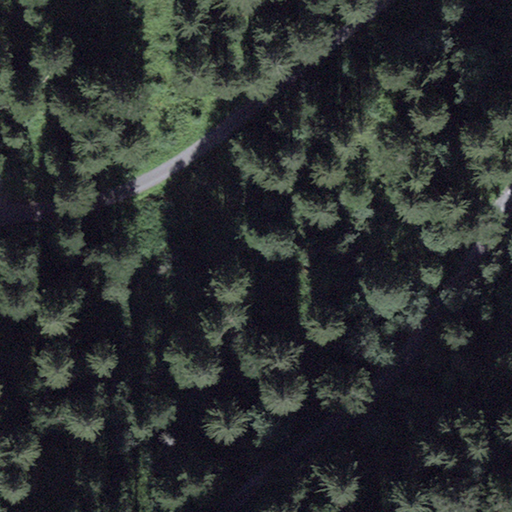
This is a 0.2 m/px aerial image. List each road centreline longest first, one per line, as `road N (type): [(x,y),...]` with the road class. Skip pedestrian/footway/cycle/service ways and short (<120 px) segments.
road 1 (track): [(0,218),(94,207),(178,172),(383,0)]
road 2 (track): [(511,195),(378,387),(228,511)]
